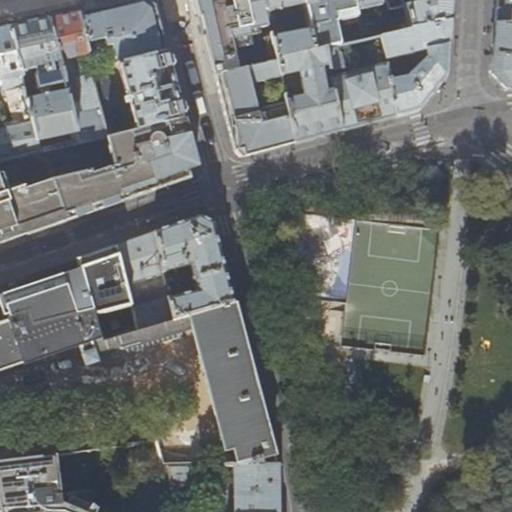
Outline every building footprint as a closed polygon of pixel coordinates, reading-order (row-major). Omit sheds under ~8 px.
[(131,0),(116,4),(76,13),(84,46),(101,41),(103,50),(108,49),(112,65),(118,64),(167,53),(154,5),(143,0),(131,0)] [(224,27),(267,18),(262,0),(193,0),(206,48),(213,74),(276,60),(271,38),(270,35),(234,43),(232,35),(225,30),(224,27)] [(262,0),(267,18),(270,35),(271,38),(309,32),(305,16),(293,18),(292,13),(297,11),(296,7),(303,5),(301,0),(262,0)] [(351,0),(301,0),(303,5),(305,16),(309,32),(313,52),(323,50),(361,41),(351,0)] [(351,0),(361,41),(380,37),(409,31),(405,7),(403,0),(351,0)] [(450,0),(418,0),(420,4),(405,7),(409,31),(449,21),(450,1),(450,0)] [(511,0),(495,0),(494,24),(511,22),(511,0)] [(58,17),(46,19),(61,77),(74,74),(70,60),(79,58),(81,65),(88,63),(84,46),(76,13),(58,17)] [(26,24),(8,28),(19,72),(40,67),(45,87),(63,83),(61,77),(46,19),(26,24)] [(380,37),(385,65),(396,117),(417,111),(445,77),(446,60),(449,21),(409,31),(380,37)] [(511,22),(494,24),(491,59),(490,75),(504,90),(511,89),(511,22)] [(0,29),(0,89),(1,91),(3,91),(5,91),(13,121),(18,127),(0,130),(0,159),(1,160),(39,151),(37,141),(27,101),(19,72),(8,28),(0,29)] [(309,32),(271,38),(276,60),(279,78),(297,74),(300,89),(295,90),(294,86),(290,84),(281,86),(284,100),(294,145),(315,139),(341,132),(332,92),(324,94),(319,69),(327,68),(323,50),(313,52),(309,32)] [(167,53),(118,64),(126,98),(130,97),(132,106),(129,107),(134,128),(183,117),(175,82),(167,53)] [(224,116),(284,100),(281,86),(279,78),(276,60),(213,74),(221,108),(224,116)] [(329,79),(332,92),(341,132),(378,122),(396,117),(385,65),(329,79)] [(90,71),(98,104),(109,102),(102,68),(90,71)] [(65,93),(27,101),(37,141),(54,137),(56,147),(78,141),(71,117),(65,93)] [(284,100),(224,116),(233,152),(243,162),(251,159),(294,145),(284,100)] [(100,110),(71,117),(78,141),(89,139),(106,135),(100,110)] [(92,212),(113,205),(126,200),(175,183),(188,179),(186,169),(196,166),(192,151),(187,132),(183,117),(134,128),(110,134),(118,161),(35,180),(10,185),(1,160),(0,159),(0,242),(45,228),(92,212)] [(154,232),(162,272),(189,264),(196,291),(168,298),(172,320),(232,303),(221,260),(211,225),(199,217),(176,224),(154,232)] [(131,240),(116,245),(126,285),(130,303),(137,329),(172,320),(168,298),(162,272),(154,232),(131,240)] [(78,258),(80,268),(91,310),(93,309),(94,312),(130,303),(116,245),(95,252),(78,258)] [(86,311),(91,310),(80,268),(52,278),(25,287),(31,312),(34,325),(41,323),(86,311)] [(9,316),(10,319),(31,312),(25,287),(0,295),(0,306),(4,317),(9,316)] [(91,310),(86,311),(41,323),(34,325),(31,312),(10,319),(0,322),(0,371),(77,343),(85,364),(96,360),(93,353),(109,348),(112,357),(178,338),(176,328),(190,325),(228,466),(240,466),(259,460),(258,457),(272,453),(267,433),(247,359),(232,303),(172,320),(137,329),(101,339),(94,312),(93,309),(91,310)] [(55,454),(0,461),(0,511),(94,511),(97,507),(70,495),(66,504),(60,501),(55,454)] [(240,466),(228,466),(217,466),(169,467),(172,485),(217,484),(217,501),(233,500),(233,511),(277,511),(277,496),(277,466),(276,466),(240,466)]
